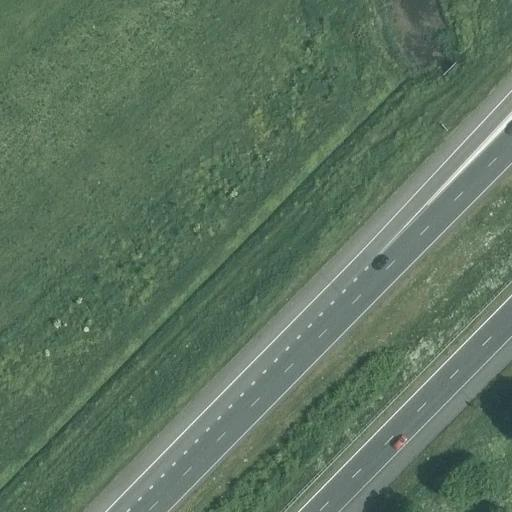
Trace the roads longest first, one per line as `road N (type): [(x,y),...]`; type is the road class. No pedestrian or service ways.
road 1 (motorway): [(382,273),(147,511)]
road 2 (motorway): [(321,511),(511,318)]
road 3 (motorway): [(511,117),(382,273)]
road 4 (motorway): [(511,143),(382,273)]
